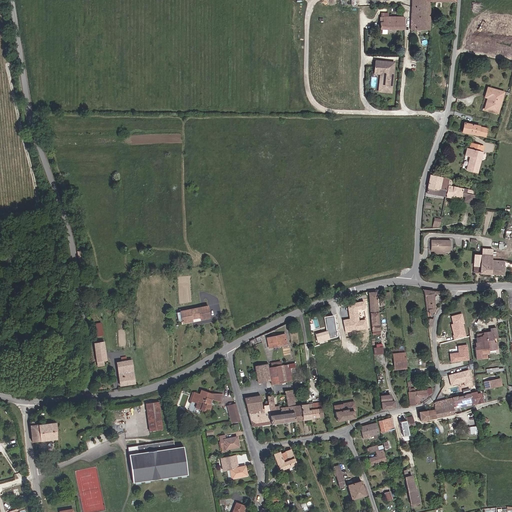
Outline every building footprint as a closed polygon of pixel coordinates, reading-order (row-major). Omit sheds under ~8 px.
[(431,30),(431,3),(429,3),(429,1),(422,1),(422,4),(414,4),(413,30),(431,30)] [(394,24),(394,18),(384,18),(384,24),(381,24),(381,30),(405,31),(405,24),(394,24)] [(394,68),(395,62),(376,61),(375,73),(381,74),(382,67),(394,68)] [(392,92),(394,68),(382,67),(381,74),(380,91),(392,92)] [(487,88),(485,97),(489,98),(486,110),(498,114),(504,93),(487,88)] [(478,134),(480,126),(466,123),(464,131),(479,135),(479,134),(478,134)] [(479,134),(479,135),(479,136),(484,138),(487,128),(480,126),(478,134),(479,134)] [(470,148),(483,151),(484,146),(471,143),(470,148)] [(483,151),(470,148),(467,147),(466,154),(470,156),(467,169),(477,172),(483,151)] [(429,193),(448,197),(450,178),(432,174),(431,177),(429,193)] [(475,195),(475,191),(453,186),(454,179),(450,178),(448,197),(463,200),(464,196),(467,197),(466,202),(476,204),(478,196),(475,195)] [(436,252),(446,252),(451,252),(452,242),(432,241),(432,252),(436,252)] [(86,251),(78,252),(81,272),(86,272),(88,272),(86,251)] [(491,274),(492,261),(492,256),(483,255),(482,266),(475,266),(474,273),(491,274)] [(504,261),(492,261),(491,274),(504,275),(504,274),(505,261),(504,261)] [(432,291),(422,289),(424,297),(426,297),(428,313),(435,312),(432,293),(436,294),(436,291),(432,291)] [(370,314),(377,313),(375,292),(368,293),(370,314)] [(210,302),(178,310),(181,319),(181,322),(188,320),(188,317),(191,316),(203,313),(203,316),(212,314),(210,302)] [(367,328),(365,320),(358,321),(356,309),(364,308),(363,302),(354,303),(355,304),(347,305),(350,317),(351,319),(343,320),(345,332),(367,328)] [(377,313),(370,314),(372,331),(379,331),(377,313)] [(466,336),(462,323),(464,323),(461,313),(451,316),(453,323),(451,324),(454,334),(453,335),(454,339),(466,336)] [(337,337),(334,316),(324,317),(325,321),(326,321),(327,331),(315,334),(317,342),(337,337)] [(498,349),(497,343),(494,343),(493,339),(495,338),(495,335),(499,335),(498,329),(491,330),(492,333),(488,333),(487,333),(484,333),(484,336),(483,336),(483,338),(480,338),(481,347),(475,347),(477,360),(482,359),(482,357),(488,356),(488,353),(490,353),(490,350),(496,349),(498,349)] [(284,335),(267,339),(268,348),(286,344),(284,335)] [(106,360),(104,342),(94,343),(97,366),(103,366),(102,361),(106,360)] [(469,359),(467,344),(458,345),(459,352),(450,353),(451,361),(469,359)] [(396,355),(396,353),(392,353),(394,369),(406,368),(406,364),(405,354),(396,355)] [(136,384),(132,360),(118,362),(121,385),(136,384)] [(268,368),(271,380),(271,384),(286,382),(286,380),(285,380),(284,378),(283,365),(281,366),(280,362),(275,362),(275,367),(268,368)] [(271,380),(268,368),(267,363),(254,366),(258,383),(271,380)] [(286,380),(292,379),(290,368),(294,367),(294,363),(283,365),(284,378),(285,380),(286,380)] [(472,383),(468,369),(449,374),(451,384),(464,381),(465,385),(472,383)] [(200,388),(198,392),(192,391),(190,401),(196,403),(197,400),(202,402),(200,410),(209,412),(211,404),(210,404),(211,399),(219,401),(221,394),(200,388)] [(408,393),(410,406),(419,404),(419,398),(428,397),(432,394),(431,389),(426,389),(427,391),(414,392),(408,393)] [(286,403),(294,402),(292,391),(288,391),(284,392),(286,403)] [(472,394),(472,397),(473,401),(473,403),(483,401),(481,393),(472,394)] [(380,396),(382,411),(385,410),(385,409),(395,408),(394,401),(391,401),(390,395),(380,396)] [(244,399),(247,411),(262,409),(260,396),(244,399)] [(267,397),(267,401),(269,417),(271,424),(294,421),(292,407),(286,407),(279,408),(279,406),(272,407),(271,396),(267,397)] [(447,407),(453,406),(473,401),(472,397),(458,400),(457,397),(446,400),(447,407)] [(454,414),(453,406),(447,407),(446,400),(434,402),(434,409),(434,410),(441,409),(442,416),(454,414)] [(252,427),(257,427),(256,419),(269,417),(267,401),(264,402),(265,405),(263,406),(263,408),(262,409),(247,411),(252,427)] [(157,402),(145,403),(148,431),(161,429),(157,402)] [(292,407),(294,421),(302,420),(300,405),(294,406),(294,402),(286,403),(286,407),(292,407)] [(354,402),(343,404),(343,405),(334,406),(337,421),(355,418),(354,412),(356,411),(354,402)] [(320,403),(311,404),(312,410),(310,410),(311,418),(322,416),(320,403)] [(240,422),(235,404),(232,405),(233,409),(228,410),(232,424),(240,422)] [(300,405),(302,420),(311,418),(310,410),(312,410),(311,404),(300,405)] [(420,421),(442,416),(441,409),(434,410),(419,412),(420,421)] [(256,419),(257,427),(271,424),(269,417),(256,419)] [(381,432),(394,429),(391,418),(378,422),(381,432)] [(408,429),(405,420),(399,421),(403,435),(408,434),(407,429),(408,429)] [(55,423),(30,426),(32,443),(35,442),(56,440),(55,423)] [(378,431),(376,425),(367,427),(366,426),(361,427),(362,429),(360,430),(363,440),(368,438),(368,434),(378,431)] [(225,435),(218,436),(220,443),(222,451),(226,450),(226,449),(238,447),(236,437),(225,439),(225,435)] [(175,449),(174,442),(128,448),(132,484),(188,476),(184,448),(175,449)] [(368,459),(370,466),(386,461),(382,450),(375,452),(376,456),(368,459)] [(279,470),(296,464),(290,451),(280,455),(279,452),(273,454),(279,470)] [(233,460),(227,461),(231,478),(242,476),(247,475),(245,466),(236,468),(235,464),(234,464),(233,460)] [(414,489),(411,475),(408,476),(406,470),(403,470),(405,479),(407,491),(410,504),(419,502),(416,489),(414,489)] [(344,487),(340,474),(335,476),(339,489),(344,487)] [(362,487),(360,482),(348,485),(352,499),(367,495),(364,487),(362,487)] [(242,511),(245,506),(236,503),(232,511),(242,511)]
